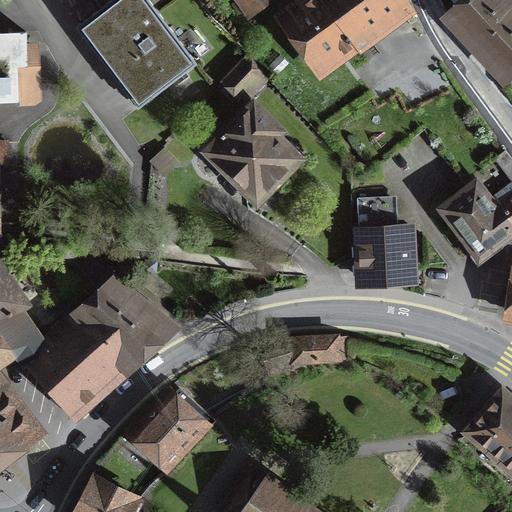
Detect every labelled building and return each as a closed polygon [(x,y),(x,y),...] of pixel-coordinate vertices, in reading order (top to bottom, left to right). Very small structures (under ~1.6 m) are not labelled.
[(197,61),(150,0),(121,0),(86,27),(143,102),(197,61)] [(420,8),(413,0),(293,0),(278,12),(328,77),(420,8)] [(511,67),(511,6),(506,0),(466,0),(448,17),(504,75),(511,67)] [(27,31),(0,31),(0,102),(41,100),(39,49),(28,49),(27,31)] [(249,58),(227,78),(240,93),(263,72),(249,58)] [(314,154),(256,95),(206,144),(265,202),(314,154)] [(511,151),(441,207),(483,260),(511,237),(511,151)] [(391,196),(358,197),(360,282),(415,281),(413,227),(392,227),(391,196)] [(0,360),(13,351),(24,363),(45,344),(19,306),(24,302),(1,269),(10,268),(10,241),(0,241),(0,360)] [(60,331),(107,382),(167,328),(131,298),(137,292),(119,277),(113,284),(60,331)] [(107,382),(60,331),(45,344),(24,363),(71,414),(107,382)] [(346,335),(291,338),(291,350),(293,361),(347,358),(346,335)] [(293,361),(291,350),(265,359),(270,373),(293,366),(293,361)] [(10,382),(0,369),(0,453),(33,427),(2,388),(10,382)] [(511,398),(502,390),(468,429),(511,466),(511,398)] [(204,425),(172,395),(136,434),(171,467),(207,429),(216,420),(212,417),(204,425)] [(316,511),(265,474),(238,511),(316,511)] [(95,477),(90,486),(82,481),(65,511),(130,511),(138,499),(95,477)]
